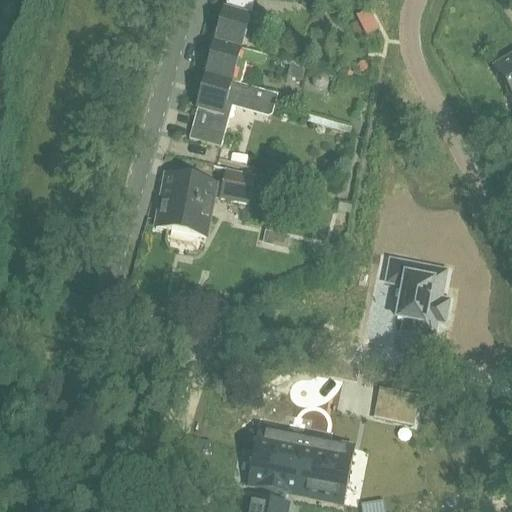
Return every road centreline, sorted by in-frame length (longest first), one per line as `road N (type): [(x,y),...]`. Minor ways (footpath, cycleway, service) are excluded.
road 1 (unclassified): [(42,511),(189,0)]
road 2 (residential): [(511,247),(408,46),(416,0)]
